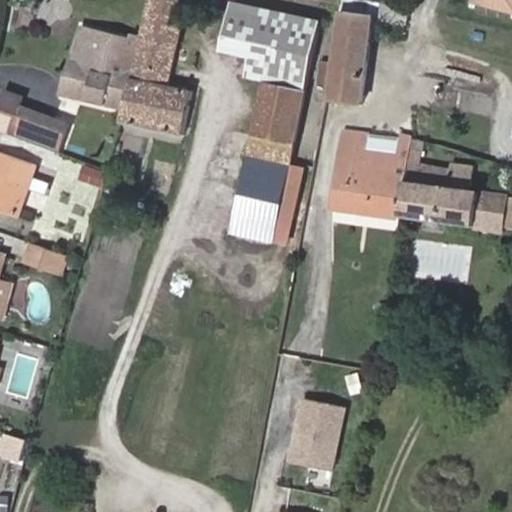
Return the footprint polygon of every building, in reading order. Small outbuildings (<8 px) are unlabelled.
[(123,122),(185,135),(192,93),(169,88),(188,1),(185,0),(150,0),(140,50),(126,110),(123,122)] [(511,0),(473,0),(473,1),(511,11),(511,0)] [(267,81),(275,46),(314,55),(322,22),(233,3),(223,50),(252,56),(248,77),(267,81)] [(359,7),(351,5),(350,14),(358,15),(359,7)] [(358,15),(350,14),(342,13),(330,102),(363,106),(374,17),(358,15)] [(68,97),(126,110),(140,50),(82,36),(68,97)] [(267,81),(252,150),(251,156),(291,165),(314,55),(275,46),(267,81)] [(5,132),(16,136),(43,146),(53,122),(14,108),(5,132)] [(53,122),(43,146),(64,154),(73,129),(53,122)] [(333,208),(401,218),(412,151),(412,149),(409,137),(400,136),(399,139),(396,161),(366,157),(369,135),(343,132),(333,208)] [(399,139),(369,135),(366,157),(396,161),(399,139)] [(0,209),(19,216),(37,165),(0,151),(0,209)] [(412,151),(401,218),(503,232),(509,198),(470,191),(473,180),(475,169),(452,166),(452,171),(423,166),(425,153),(412,151)] [(452,171),(452,166),(454,157),(425,153),(423,166),(452,171)] [(291,165),(251,156),(234,233),(275,241),(291,165)] [(99,187),(104,171),(82,164),(77,180),(99,187)] [(64,253),(35,243),(30,259),(59,268),(64,253)] [(334,474),(347,410),(305,401),(292,466),(334,474)]
